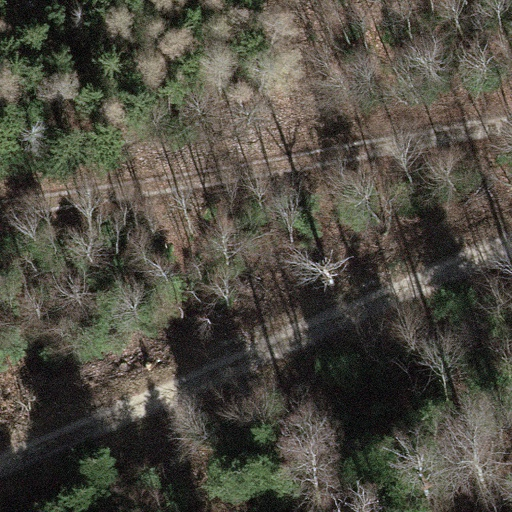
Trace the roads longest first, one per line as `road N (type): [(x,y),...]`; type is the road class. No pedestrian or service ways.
road 1 (track): [(0,461),(511,239)]
road 2 (track): [(511,131),(0,220)]
